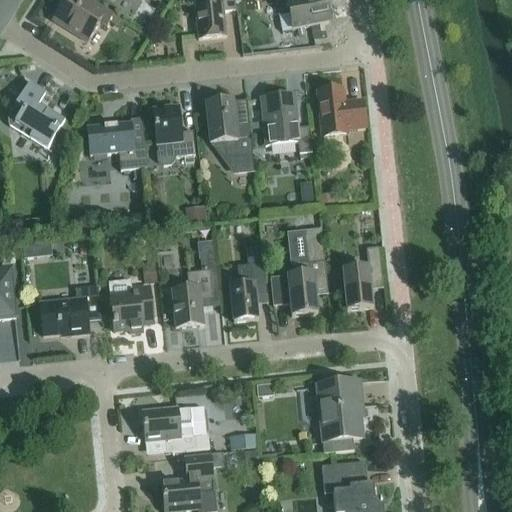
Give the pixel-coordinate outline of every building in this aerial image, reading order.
[(112,17),(85,0),(66,0),(53,23),(87,44),(99,24),(105,28),(112,17)] [(198,42),(226,39),(223,14),(235,13),(233,0),(207,0),(208,3),(194,4),(198,42)] [(309,0),(301,2),(300,0),(274,0),(278,18),(289,16),(292,32),(330,25),(324,0),(309,0)] [(36,108),(44,95),(29,85),(7,120),(7,127),(47,152),(64,124),(46,113),(46,114),(36,108)] [(344,105),(343,92),(316,95),(321,139),(347,136),(347,133),(365,131),(362,103),(344,105)] [(297,131),(294,97),(260,101),(265,148),(297,145),(299,157),(312,155),(309,129),(297,131)] [(235,129),(233,103),(205,106),(209,146),(211,146),(233,177),(254,175),(252,157),(249,128),(235,129)] [(180,135),(177,109),(152,112),(156,148),(158,164),(164,169),(171,168),(176,163),(176,160),(195,158),(192,134),(180,135)] [(147,171),(144,145),(132,146),(130,126),(86,131),(89,159),(118,156),(120,174),(147,171)] [(321,207),(333,205),(332,195),(320,197),(321,207)] [(160,248),(166,247),(169,243),(169,237),(164,233),(158,234),(154,238),(155,244),(160,248)] [(287,279),(270,280),(273,308),(290,307),(291,319),(317,316),(314,292),(327,291),(321,233),(302,235),(305,266),(301,266),(302,277),(287,279)] [(35,247),(23,248),(24,260),(36,259),(35,247)] [(382,285),(378,250),(353,253),(355,272),(342,273),(346,313),(372,311),(370,286),(382,285)] [(188,291),(171,293),(175,331),(203,328),(201,311),(213,309),(219,309),(214,260),(200,262),(202,274),(186,275),(188,291)] [(257,322),(254,297),(266,296),(263,266),(237,269),(239,289),(229,290),(233,325),(257,322)] [(0,321),(15,320),(10,273),(0,273),(0,321)] [(131,292),(131,283),(108,285),(110,299),(113,334),(129,333),(129,336),(142,334),(141,326),(153,325),(149,290),(131,292)] [(88,336),(87,324),(100,323),(97,289),(75,291),(76,303),(39,307),(42,339),(71,336),(71,338),(88,336)] [(349,453),(348,442),(362,441),(356,385),(316,389),(323,457),(353,454),(353,453),(349,453)] [(143,414),(142,409),(141,409),(145,445),(170,442),(171,455),(210,451),(208,437),(193,439),(190,412),(177,413),(177,411),(143,414)] [(257,453),(244,455),(246,470),(245,489),(261,492),(257,453)] [(215,511),(211,471),(224,470),(222,456),(184,460),(186,483),(161,485),(163,511),(215,511)] [(367,487),(364,464),(321,469),(324,497),(333,496),(334,511),(381,511),(380,501),(374,502),(373,487),(367,487)]
